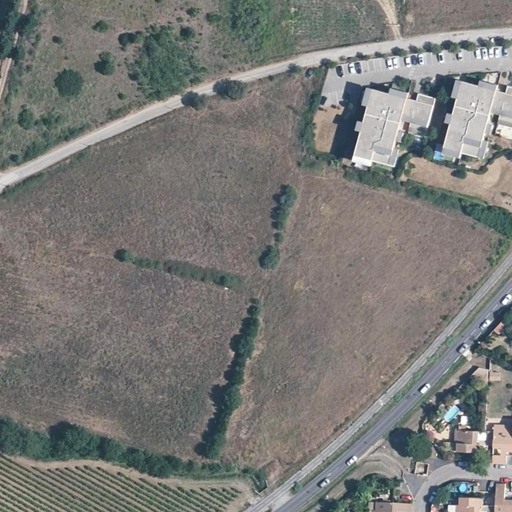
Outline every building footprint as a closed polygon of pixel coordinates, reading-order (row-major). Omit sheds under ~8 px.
[(481,80),(480,86),(497,90),(499,85),(481,80)] [(445,148),(479,157),(486,133),(488,124),(491,112),(500,115),(499,120),(511,123),(511,87),(508,86),(506,93),(497,90),(480,86),(463,81),(445,148)] [(390,93),(408,98),(409,93),(392,88),(390,93)] [(410,127),(427,132),(436,98),(419,94),(417,101),(408,98),(390,93),(373,89),(356,156),(390,165),(396,140),(399,131),(402,120),(411,122),(410,127)] [(123,249),(124,234),(108,232),(107,248),(123,249)] [(176,260),(180,246),(166,242),(162,256),(176,260)] [(245,264),(258,265),(259,250),(246,249),(245,264)] [(74,259),(71,272),(87,275),(90,262),(74,259)] [(120,283),(136,286),(140,272),(123,268),(120,283)] [(164,305),(178,307),(180,295),(166,293),(164,305)] [(468,399),(468,400),(475,394),(469,388),(463,394),(464,394),(468,399)] [(7,417),(21,419),(23,405),(9,403),(7,417)] [(84,422),(88,407),(73,403),(69,419),(84,422)] [(41,424),(53,428),(57,414),(45,410),(41,424)] [(136,428),(140,419),(126,413),(122,423),(136,428)] [(112,432),(115,417),(100,414),(97,429),(112,432)] [(493,431),(493,443),(501,444),(506,444),(506,451),(511,450),(511,426),(493,426),(493,431)] [(457,443),(456,451),(479,452),(480,445),(473,444),(473,431),(457,430),(457,443)] [(480,445),(485,445),(485,431),(473,431),(473,444),(480,445)] [(485,431),(485,445),(493,445),(493,443),(493,431),(485,431)] [(442,451),(456,451),(457,443),(450,443),(442,451)] [(492,463),(506,463),(506,452),(501,452),(493,452),(492,463)] [(511,511),(511,502),(504,503),(505,484),(496,483),(496,491),(495,508),(494,511),(511,511)] [(459,497),(457,511),(475,511),(476,507),(482,507),(483,498),(459,497)] [(373,511),(391,511),(392,511),(399,511),(410,511),(411,504),(374,502),(373,511)]
